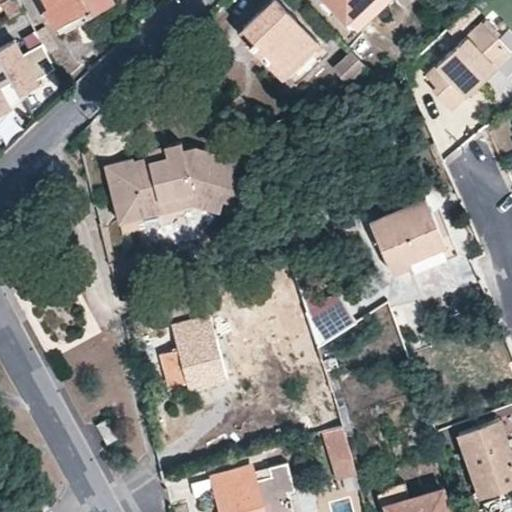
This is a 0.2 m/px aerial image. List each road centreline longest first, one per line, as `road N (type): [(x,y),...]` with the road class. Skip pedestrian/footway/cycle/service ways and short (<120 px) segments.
road 1 (residential): [(184,0),(0,178)]
road 2 (residential): [(0,320),(100,501)]
road 3 (residential): [(471,162),(511,299)]
